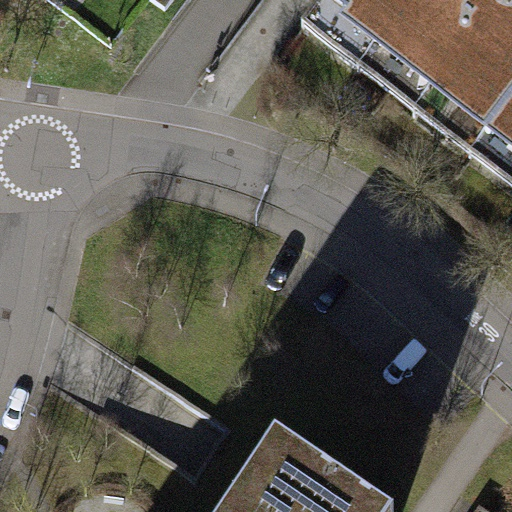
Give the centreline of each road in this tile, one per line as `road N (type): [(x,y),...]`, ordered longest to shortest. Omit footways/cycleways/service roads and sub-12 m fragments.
road 1 (residential): [(511,362),(356,223),(273,180),(167,148),(40,131)]
road 2 (residential): [(40,131),(0,346)]
